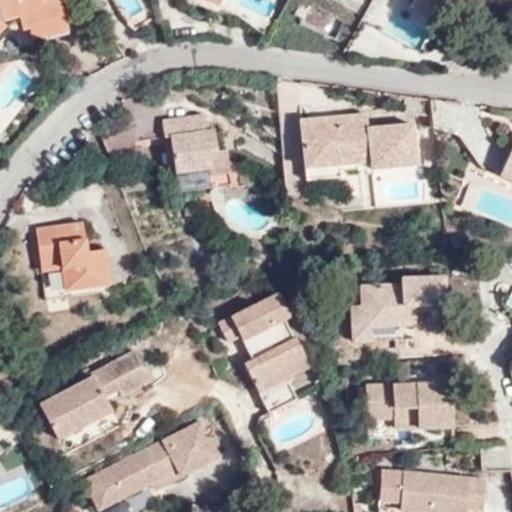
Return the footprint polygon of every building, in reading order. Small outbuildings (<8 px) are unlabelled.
[(32,22),(67,13),(64,0),(0,0),(0,25),(4,19),(4,13),(22,8),(24,19),(25,23),(32,22)] [(453,15),(442,8),(428,0),(418,0),(414,6),(447,25),(453,15)] [(428,0),(442,8),(446,0),(428,0)] [(511,7),(503,16),(511,25),(511,7)] [(4,19),(0,25),(0,30),(9,22),(24,19),(22,8),(4,13),(4,19)] [(70,28),(67,13),(32,22),(35,37),(70,28)] [(489,73),(491,62),(472,59),(471,69),(489,73)] [(471,106),(438,101),(434,128),(468,132),(471,106)] [(349,118),(370,116),(369,109),(348,110),(349,118)] [(414,113),(370,116),(349,118),(348,110),(305,113),(307,144),(317,143),(320,171),(309,171),(310,181),(343,179),(342,166),(373,164),(374,169),(419,166),(414,113)] [(174,173),(209,168),(210,168),(209,153),(217,153),(217,152),(214,129),(206,131),(204,115),(162,121),(164,139),(170,139),(174,173)] [(102,133),(113,165),(132,157),(120,126),(102,133)] [(111,165),(113,165),(102,133),(100,134),(111,165)] [(307,144),(309,171),(320,171),(317,143),(307,144)] [(511,143),(498,173),(511,179),(511,143)] [(210,168),(209,168),(209,176),(229,173),(226,150),(217,152),(217,153),(209,153),(210,168)] [(38,229),(42,261),(64,260),(64,269),(66,290),(109,285),(105,251),(88,253),(84,225),(38,229)] [(64,260),(42,261),(43,271),(64,269),(64,260)] [(425,300),(424,306),(445,306),(444,273),(401,273),(402,280),(360,280),(361,300),(351,301),(351,336),(370,336),(370,322),(370,313),(393,312),(394,321),(415,321),(415,307),(415,300),(425,300)] [(237,329),(240,334),(247,330),(258,351),(251,354),(242,359),(252,379),(306,354),(296,334),(294,335),(283,315),(290,311),(278,289),(217,318),(225,335),(237,329)] [(370,313),(370,322),(394,321),(393,312),(370,313)] [(247,330),(240,334),(251,354),(258,351),(247,330)] [(110,372),(115,382),(118,387),(147,372),(133,345),(90,366),(92,371),(38,398),(55,432),(109,404),(102,389),(96,379),(110,372)] [(310,361),(306,354),(252,379),(257,388),(285,374),(310,361)] [(102,389),(115,382),(110,372),(96,379),(102,389)] [(295,394),(285,374),(257,388),(267,408),(295,394)] [(416,405),(415,424),(451,423),(450,380),(428,380),(428,391),(419,391),(418,381),(364,381),(365,414),(392,413),(394,413),(395,404),(416,405)] [(428,391),(428,380),(418,381),(419,391),(428,391)] [(392,425),(415,424),(416,405),(395,404),(394,413),(392,413),(392,425)] [(68,432),(74,444),(118,422),(112,410),(68,432)] [(96,502),(149,477),(175,463),(179,470),(216,451),(199,415),(83,474),(96,502)] [(175,463),(149,477),(153,484),(179,470),(175,463)] [(398,497),(402,466),(380,465),(376,495),(398,497)] [(484,475),(402,466),(398,497),(397,505),(411,506),(445,510),(463,511),(464,504),(480,506),(484,475)]
